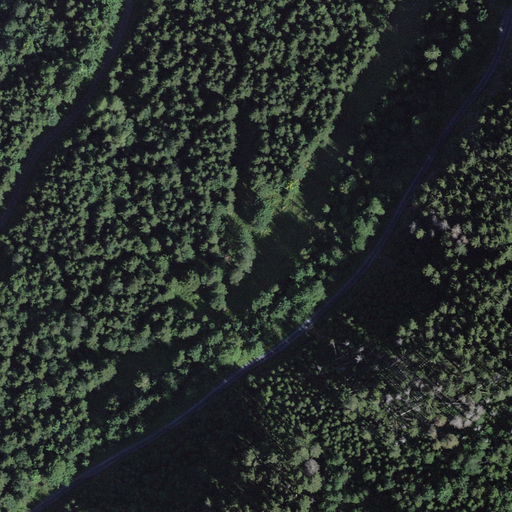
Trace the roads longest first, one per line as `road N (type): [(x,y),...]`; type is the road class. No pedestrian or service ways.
road 1 (unclassified): [(36,511),(80,475),(181,417),(351,281),(489,72),(511,13)]
road 2 (unclassified): [(126,0),(122,29),(89,92),(36,148),(0,224)]
